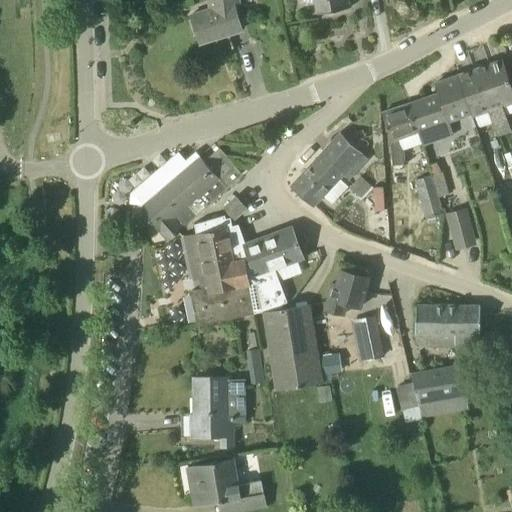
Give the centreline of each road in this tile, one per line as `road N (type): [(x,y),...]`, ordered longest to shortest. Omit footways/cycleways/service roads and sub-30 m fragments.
road 1 (unclassified): [(511,310),(310,232),(283,210),(273,183),(277,158),(333,111),(341,85)]
road 2 (unclassified): [(50,511),(82,347),(89,162)]
road 3 (unclassified): [(89,162),(341,85)]
road 4 (unclassified): [(341,85),(511,8)]
road 5 (unclassified): [(89,162),(80,0)]
